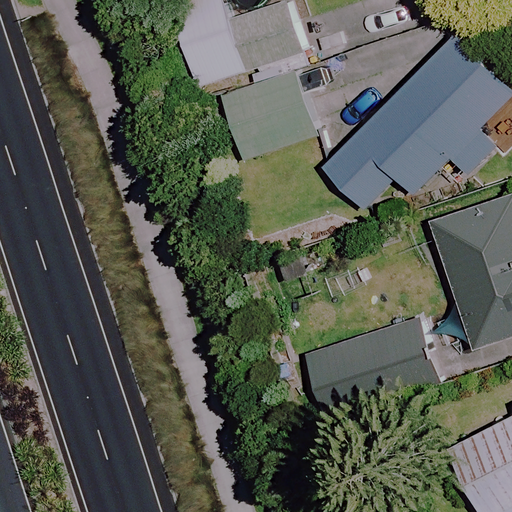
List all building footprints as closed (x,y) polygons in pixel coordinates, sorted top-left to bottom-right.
[(230,0),(188,0),(180,2),(206,89),(253,76),(230,0)] [(419,200),(446,169),(467,188),(503,148),(481,129),(511,93),(511,89),(455,39),(334,178),(371,210),(397,180),(419,200)] [(308,70),(228,95),(250,163),(329,138),(308,70)] [(511,199),(440,223),(481,350),(511,339),(511,199)] [(447,383),(426,320),(313,358),(334,421),(447,383)] [(511,511),(511,419),(456,446),(487,511),(511,511)]
